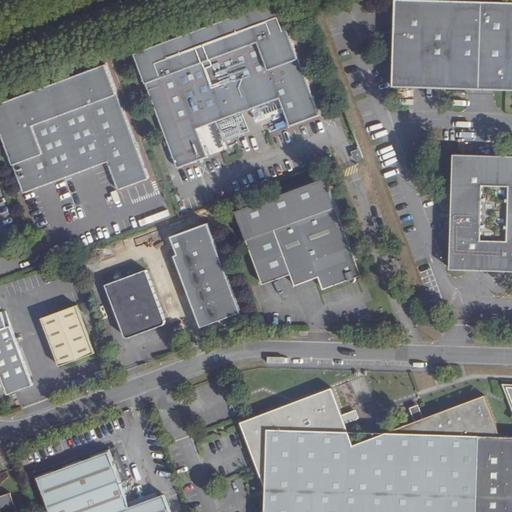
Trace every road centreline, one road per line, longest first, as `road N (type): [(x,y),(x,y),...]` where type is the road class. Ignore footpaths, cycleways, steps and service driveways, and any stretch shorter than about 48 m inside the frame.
road 1 (unclassified): [(460,356),(235,349),(32,428),(0,431)]
road 2 (unclassified): [(387,134),(452,300),(460,356)]
road 3 (unclassified): [(357,0),(347,20),(387,134)]
road 4 (tertiary): [(0,55),(131,0)]
road 5 (unclassified): [(387,134),(418,121),(511,122)]
